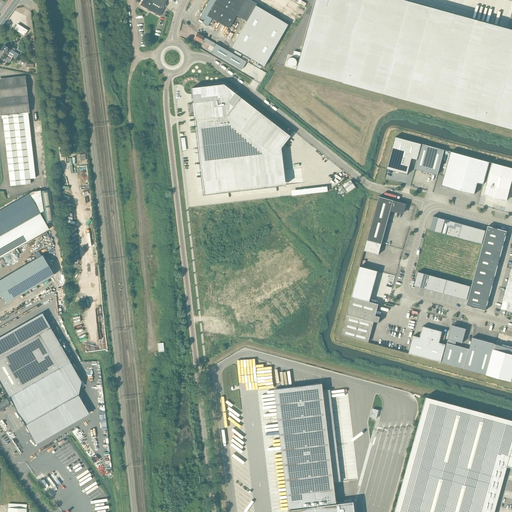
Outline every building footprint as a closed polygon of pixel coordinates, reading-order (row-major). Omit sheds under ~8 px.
[(143,0),(140,5),(160,16),(160,15),(160,16),(167,4),(165,3),(166,0),(143,0)] [(212,19),(229,29),(245,0),(210,0),(200,18),(204,20),(203,23),(208,26),(212,19)] [(283,0),(254,0),(287,19),(295,7),(283,0)] [(293,56),(292,56),(299,58),(295,70),(428,106),(454,14),(436,8),(405,0),(314,0),(300,53),(297,52),(294,51),(294,52),(293,56)] [(255,5),(231,48),(264,67),(288,25),(255,5)] [(454,14),(428,106),(511,129),(511,29),(508,28),(507,28),(454,14)] [(18,24),(14,30),(24,36),(28,30),(18,24)] [(196,36),(194,39),(200,43),(202,40),(204,41),(209,44),(212,46),(213,47),(215,44),(203,37),(197,33),(196,36)] [(213,47),(210,51),(241,69),(246,61),(215,44),(213,47)] [(0,51),(7,55),(10,57),(11,55),(13,56),(16,58),(18,54),(10,49),(4,45),(0,51)] [(10,57),(7,55),(0,51),(0,58),(3,60),(5,57),(10,60),(13,56),(11,55),(10,57)] [(2,116),(10,186),(31,184),(30,179),(35,178),(46,177),(40,127),(30,128),(28,113),(24,77),(0,80),(0,101),(2,116)] [(223,84),(191,88),(193,103),(192,103),(194,103),(195,116),(194,116),(204,195),(278,186),(285,185),(280,148),(290,136),(223,84)] [(417,161),(422,144),(395,137),(386,169),(407,175),(412,159),(417,161)] [(415,169),(437,175),(444,150),(422,144),(415,169)] [(489,163),(450,152),(441,185),(474,195),(477,183),(483,185),(489,163)] [(511,180),(511,168),(492,163),(483,195),(495,198),(495,197),(507,200),(511,180)] [(351,180),(343,186),(348,193),(356,187),(351,180)] [(0,256),(49,229),(46,223),(54,222),(49,189),(48,189),(33,192),(29,194),(0,210),(0,256)] [(406,204),(379,196),(367,240),(381,244),(391,210),(403,213),(405,204),(406,204)] [(429,230),(435,232),(439,218),(433,216),(429,230)] [(439,218),(435,232),(441,233),(445,219),(439,218)] [(447,235),(451,221),(445,219),(441,233),(447,235)] [(451,221),(447,235),(453,236),(456,222),(451,221)] [(462,224),(456,222),(453,236),(458,238),(462,224)] [(458,238),(464,239),(468,226),(462,224),(458,238)] [(468,226),(464,239),(470,241),(474,227),(468,226)] [(488,226),(485,236),(504,241),(507,231),(488,226)] [(476,243),(480,229),(474,227),(470,241),(476,243)] [(486,230),(480,229),(476,243),(482,244),(486,230)] [(504,241),(485,236),(483,246),(502,251),(504,241)] [(438,255),(476,265),(482,246),(452,238),(448,251),(440,248),(438,255)] [(367,240),(364,251),(378,255),(381,244),(367,240)] [(502,251),(483,246),(480,255),(499,261),(502,251)] [(42,255),(0,279),(0,292),(2,295),(6,303),(54,275),(42,255)] [(471,285),(476,265),(438,255),(437,261),(445,264),(441,277),(471,285)] [(499,261),(480,255),(477,266),(496,271),(499,261)] [(496,271),(477,266),(475,276),(494,281),(496,271)] [(352,297),(341,335),(368,343),(374,322),(379,323),(380,317),(375,315),(378,304),(369,302),(378,272),(360,267),(352,297)] [(511,270),(502,309),(511,311),(511,270)] [(414,285),(420,287),(424,273),(418,271),(414,285)] [(424,273),(420,287),(426,289),(430,275),(424,273)] [(426,289),(432,290),(436,276),(430,275),(426,289)] [(437,292),(441,278),(436,276),(432,290),(437,292)] [(494,281),(475,276),(472,285),(491,290),(494,281)] [(447,279),(441,278),(437,292),(443,293),(447,279)] [(449,295),(453,281),(447,279),(443,293),(449,295)] [(455,297),(459,283),(453,281),(449,295),(455,297)] [(464,284),(459,283),(455,297),(461,298),(464,284)] [(470,286),(464,284),(461,298),(467,300),(470,286)] [(470,295),(489,300),(491,290),(472,285),(470,295)] [(486,310),(489,300),(470,295),(469,295),(467,305),(486,310)] [(0,380),(9,397),(70,362),(42,313),(43,315),(0,338),(0,380)] [(441,363),(464,369),(469,349),(455,345),(456,341),(462,343),(461,343),(465,329),(452,326),(452,325),(441,363)] [(413,336),(409,354),(440,362),(446,345),(439,343),(442,332),(423,326),(420,337),(413,336)] [(469,349),(464,369),(475,372),(484,339),(479,338),(478,340),(477,339),(472,338),(469,349)] [(488,341),(484,339),(475,372),(486,375),(494,344),(489,342),(489,343),(488,342),(488,341)] [(494,344),(486,375),(498,378),(507,345),(503,344),(502,346),(494,344)] [(511,346),(507,345),(498,378),(511,382),(511,378),(511,348),(511,349),(511,347),(511,346)] [(9,397),(36,444),(35,443),(88,413),(89,414),(78,395),(78,394),(81,381),(70,362),(9,397)] [(255,363),(258,391),(274,389),(271,364),(264,365),(264,362),(255,363)] [(322,383),(274,389),(289,511),(355,511),(354,502),(337,504),(334,482),(341,481),(330,390),(323,391),(322,383)] [(511,511),(511,420),(426,397),(414,443),(394,511),(511,511)] [(0,410),(11,405),(8,398),(0,401),(0,410)] [(372,409),(370,417),(376,419),(379,410),(372,409)]
